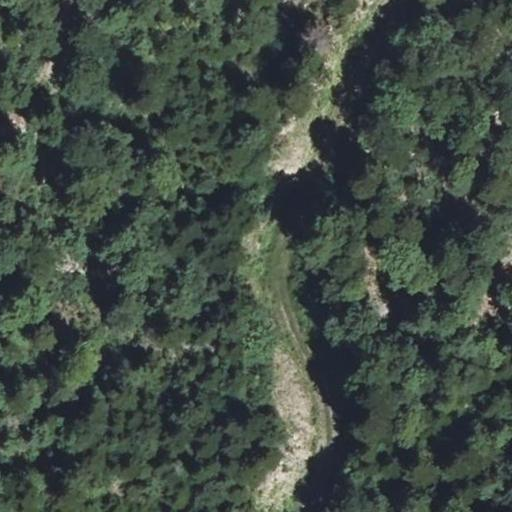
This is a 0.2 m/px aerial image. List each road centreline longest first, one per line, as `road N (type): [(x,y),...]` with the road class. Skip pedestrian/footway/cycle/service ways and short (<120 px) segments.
road 1 (track): [(382,0),(279,263),(291,317),(337,420),(297,511)]
road 2 (track): [(61,0),(26,124)]
